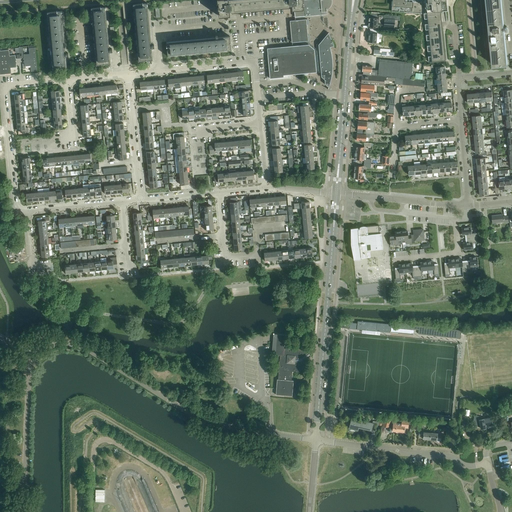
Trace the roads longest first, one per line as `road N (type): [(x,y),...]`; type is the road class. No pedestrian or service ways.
road 1 (residential): [(268,433),(200,420),(78,345),(58,344),(35,357)]
road 2 (residential): [(315,440),(335,193)]
road 3 (residential): [(26,211),(16,207),(3,84),(65,79)]
road 4 (residential): [(315,440),(488,464)]
road 5 (residential): [(16,511),(35,357)]
road 6 (residential): [(335,193),(468,204)]
road 7 (residential): [(127,73),(254,61)]
road 8 (residential): [(392,260),(458,253),(456,217),(467,214),(468,204)]
